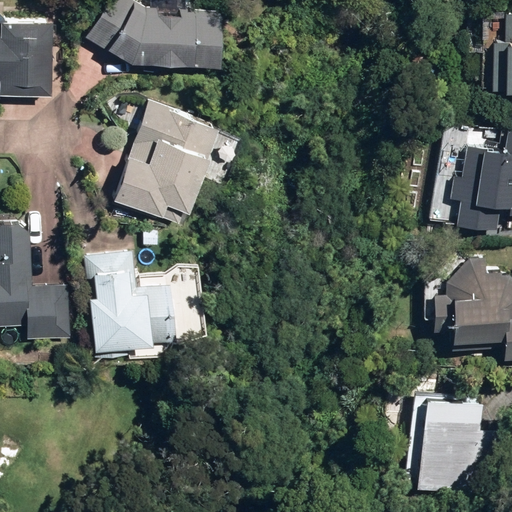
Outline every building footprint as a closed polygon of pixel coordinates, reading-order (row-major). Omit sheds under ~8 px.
[(139,57),(231,59),(232,4),(185,3),(185,0),(162,0),(162,3),(147,3),(143,0),(110,0),(90,32),(108,43),(115,41),(139,57)] [(511,6),(511,7),(511,36),(500,35),(499,84),(511,84),(511,6)] [(0,87),(57,88),(57,13),(0,12),(0,87)] [(160,210),(185,220),(192,202),(200,205),(222,147),(216,144),(225,120),(155,94),(115,200),(158,217),(160,210)] [(95,122),(104,124),(106,114),(97,113),(95,122)] [(511,136),(511,144),(473,138),(467,170),(459,169),(455,192),(466,194),(462,220),(500,226),(504,200),(511,200),(511,136)] [(204,214),(215,216),(217,203),(205,202),(204,214)] [(0,344),(2,344),(2,322),(30,321),(30,335),(74,334),(72,280),(37,281),(35,229),(25,218),(6,219),(0,224),(0,344)] [(147,241),(162,241),(162,226),(147,225),(147,241)] [(88,253),(98,353),(183,344),(177,278),(142,282),(138,247),(88,253)] [(509,354),(511,353),(511,271),(501,263),(478,256),(472,261),(466,261),(453,274),(453,288),(442,288),(442,325),(456,325),(456,343),(510,343),(509,354)] [(423,480),(499,488),(505,428),(485,426),(488,399),(433,393),(423,480)]
